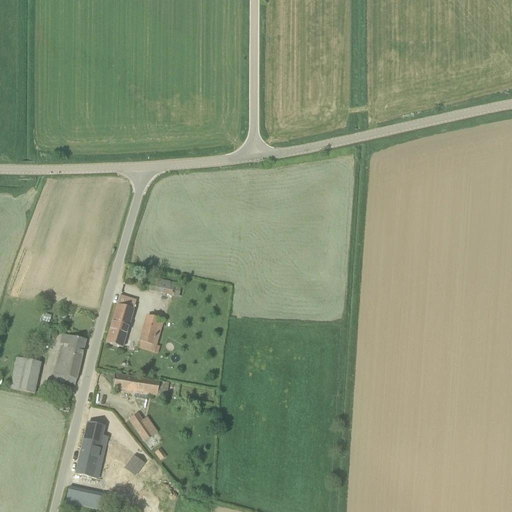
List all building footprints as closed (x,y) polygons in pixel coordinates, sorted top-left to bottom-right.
[(163,294),(178,296),(180,285),(152,281),(152,287),(163,288),(163,294)] [(136,301),(130,299),(120,297),(106,344),(122,349),(136,301)] [(154,354),(163,321),(147,317),(138,349),(154,354)] [(75,386),(85,341),(70,337),(70,338),(62,336),(59,344),(67,346),(67,349),(61,348),(53,381),(75,386)] [(34,395),(41,364),(22,360),(16,391),(34,395)] [(159,382),(113,376),(111,391),(156,397),(159,382)] [(152,436),(143,423),(137,414),(128,420),(144,442),(152,436)] [(110,442),(107,441),(110,430),(88,425),(78,465),(79,465),(76,475),(102,481),(104,471),(110,442)] [(144,463),(134,456),(130,460),(140,467),(144,463)] [(102,510),(105,496),(85,491),(82,506),(102,510)]
